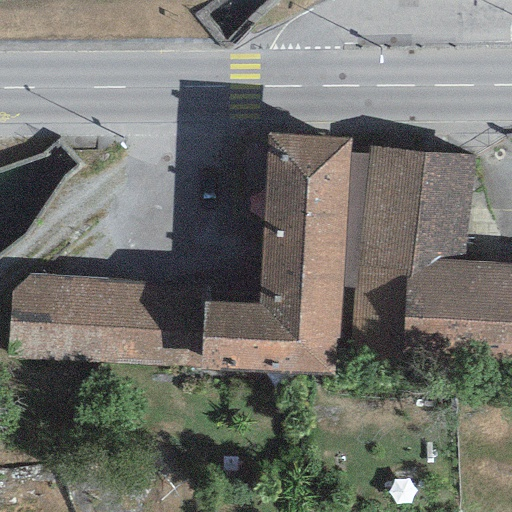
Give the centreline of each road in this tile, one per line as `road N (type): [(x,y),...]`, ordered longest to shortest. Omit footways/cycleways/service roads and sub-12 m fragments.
road 1 (secondary): [(301,85),(0,87)]
road 2 (residential): [(511,15),(349,18),(317,36),(301,85)]
road 3 (secondary): [(511,84),(301,85)]
